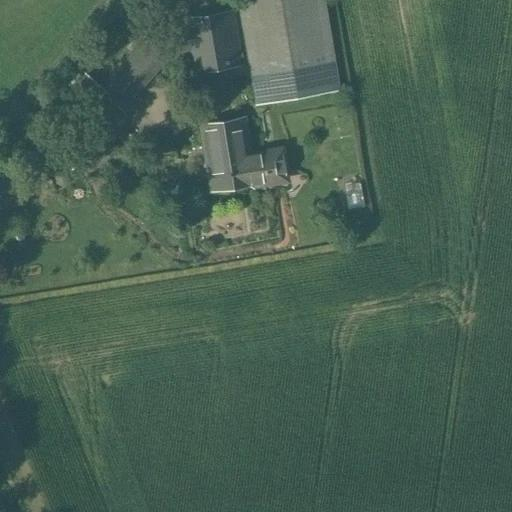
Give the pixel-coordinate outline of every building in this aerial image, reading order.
[(238,0),(256,103),(339,89),(323,0),(238,0)] [(232,9),(184,17),(189,47),(193,72),(241,64),(232,9)] [(164,60),(189,47),(184,17),(143,41),(146,44),(164,60)] [(146,44),(104,91),(105,91),(104,92),(116,103),(121,108),(164,60),(146,44)] [(116,103),(104,92),(91,107),(103,117),(116,103)] [(243,117),(202,123),(213,190),(254,183),(249,154),(243,117)] [(175,142),(157,145),(158,154),(177,151),(175,142)] [(282,149),(249,154),(254,183),(264,181),(265,184),(287,180),(282,149)] [(348,183),(350,205),(367,204),(366,182),(348,183)]
